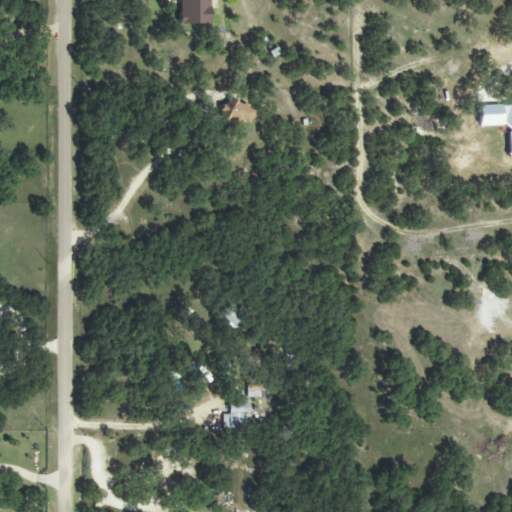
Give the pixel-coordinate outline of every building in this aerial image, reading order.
[(178,0),(179,25),(208,24),(207,0),(178,0)] [(249,126),(254,109),(228,101),(226,108),(222,107),(219,117),(249,126)] [(233,330),(246,318),(233,303),(220,315),(233,330)] [(222,431),(250,430),(250,414),(249,414),(249,403),(227,403),(228,414),(221,414),(222,431)] [(157,485),(167,485),(166,455),(155,456),(157,485)]
